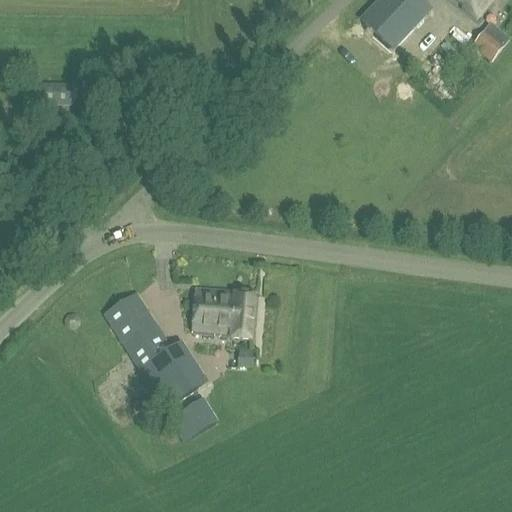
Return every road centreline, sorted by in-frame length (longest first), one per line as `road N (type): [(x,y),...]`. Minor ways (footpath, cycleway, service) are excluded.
road 1 (unclassified): [(511,283),(113,230)]
road 2 (unclassified): [(113,230),(347,0)]
road 3 (unclassified): [(0,336),(113,230)]
